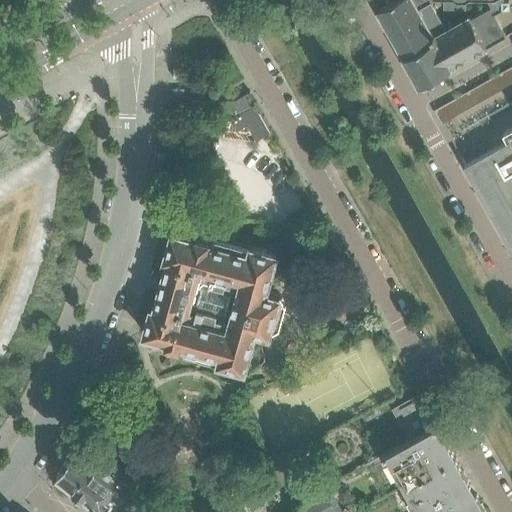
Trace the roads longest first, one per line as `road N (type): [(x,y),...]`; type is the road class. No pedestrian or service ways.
road 1 (residential): [(219,0),(506,511)]
road 2 (residential): [(17,479),(58,420),(128,220),(139,0)]
road 3 (residential): [(511,279),(354,0)]
road 4 (tertiary): [(0,82),(103,24),(128,0)]
